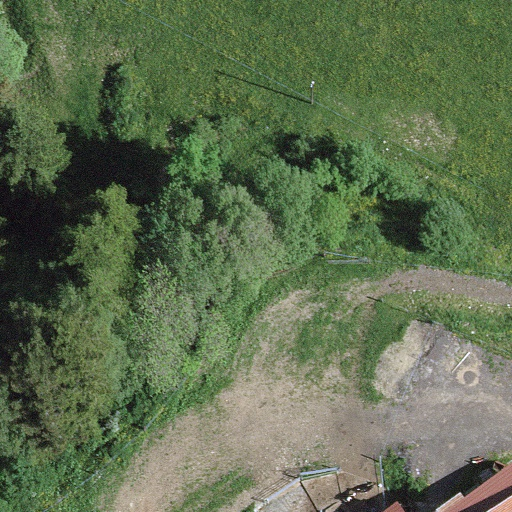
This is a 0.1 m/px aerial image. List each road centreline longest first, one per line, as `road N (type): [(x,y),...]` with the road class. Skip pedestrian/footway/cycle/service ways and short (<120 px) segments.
road 1 (track): [(511,435),(314,433),(272,443),(241,459),(194,511)]
road 2 (track): [(0,315),(46,251),(69,188),(51,133),(0,52)]
